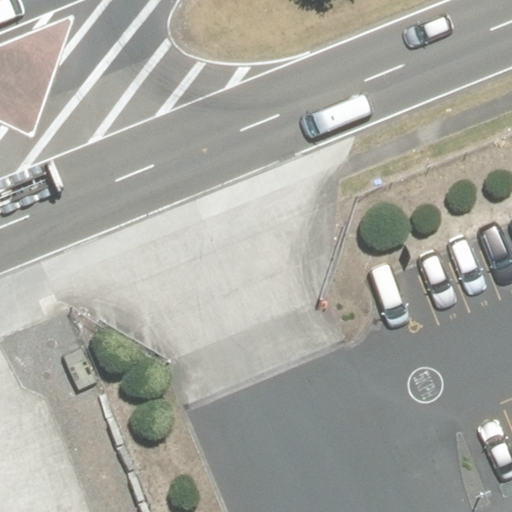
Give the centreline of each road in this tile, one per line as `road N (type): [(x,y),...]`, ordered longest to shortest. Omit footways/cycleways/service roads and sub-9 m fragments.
road 1 (primary): [(511,29),(73,211)]
road 2 (primary): [(0,15),(73,211)]
